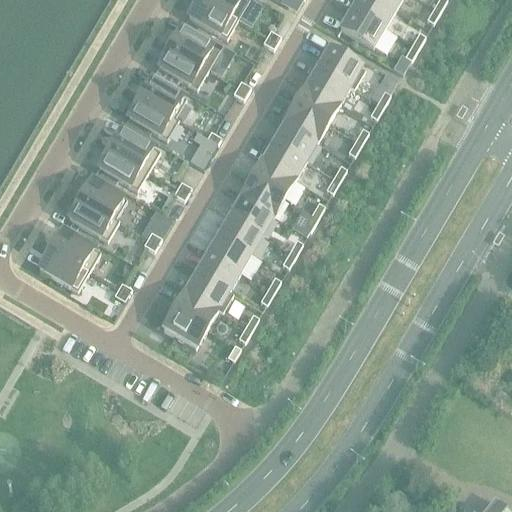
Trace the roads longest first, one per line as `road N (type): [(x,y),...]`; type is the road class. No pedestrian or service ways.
road 1 (primary): [(482,134),(292,449),(230,511)]
road 2 (residential): [(319,0),(117,346)]
road 3 (primary): [(297,511),(335,471),(511,179)]
road 4 (residential): [(258,430),(290,395),(435,138)]
road 5 (unclassified): [(344,511),(394,449),(511,247)]
road 6 (residential): [(0,249),(146,0)]
road 7 (residential): [(258,430),(117,346)]
road 8 (residential): [(117,346),(0,278)]
road 9 (residential): [(170,511),(230,465),(258,430)]
